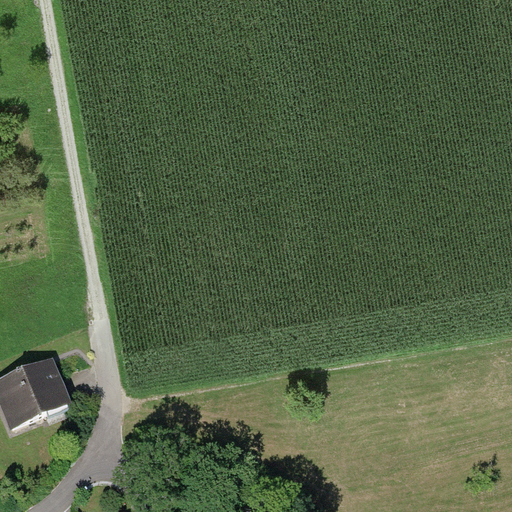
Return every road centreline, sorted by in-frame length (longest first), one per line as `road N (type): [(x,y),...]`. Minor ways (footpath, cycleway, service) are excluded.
road 1 (track): [(117,410),(45,0)]
road 2 (track): [(117,410),(511,334)]
